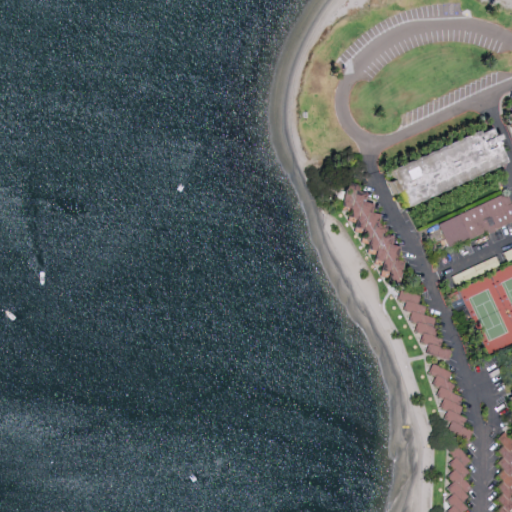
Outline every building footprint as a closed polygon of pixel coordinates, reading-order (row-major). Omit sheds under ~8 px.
[(496,166),(481,129),(379,168),(393,205),(496,166)] [(346,211),(345,217),(353,233),(356,233),(364,248),(379,277),(388,279),(395,276),(399,260),(392,258),(395,246),(389,245),(384,235),(380,234),(381,227),(375,214),(366,212),(368,203),(360,201),(363,192),(339,186),(335,200),(340,209),(346,211)] [(507,193),(511,203),(511,222),(450,251),(438,225),(507,193)] [(425,297),(397,289),(395,299),(402,301),(400,310),(408,312),(406,320),(414,322),(411,331),(419,333),(417,342),(425,344),(422,353),(445,359),(448,348),(438,346),(441,336),(433,333),(437,319),(420,314),(425,297)] [(465,440),(470,427),(461,423),(463,417),(455,413),(461,396),(447,390),(454,374),(429,364),(426,372),(433,375),(429,384),(436,387),(433,395),(440,398),(437,407),(444,410),(440,419),(447,422),(443,432),(465,440)] [(467,460),(451,445),(444,451),(451,457),(444,464),(450,470),(444,477),(449,481),(443,489),(449,494),(443,500),(448,505),(441,511),(460,511),(465,507),(457,501),(470,487),(462,480),(468,473),(461,467),(467,460)]
